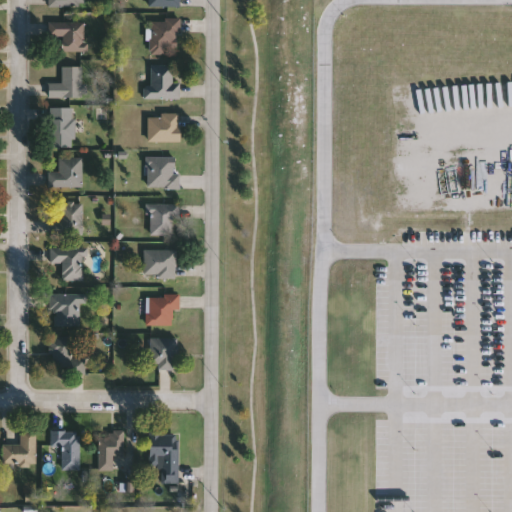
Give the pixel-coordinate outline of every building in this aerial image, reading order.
[(181,8),(181,0),(148,0),(149,8),(181,8)] [(167,55),(152,55),(152,19),(180,19),(180,49),(167,49),(167,55)] [(63,52),(63,37),(50,37),(50,22),(85,22),(85,52),(63,52)] [(145,98),(145,86),(152,86),(152,65),(173,65),(173,83),(181,83),(181,98),(145,98)] [(83,98),(49,98),(49,84),(63,84),(63,67),(83,67),(83,98)] [(50,107),(75,107),(75,147),(50,147),(50,107)] [(148,114),(181,114),(181,142),(148,142),(148,114)] [(49,187),(49,172),(60,172),(60,157),(83,157),(83,187),(49,187)] [(180,172),(180,188),(148,188),(148,157),(177,157),(177,172),(180,172)] [(83,203),(83,234),(58,234),(58,203),(83,203)] [(179,203),(179,235),(149,235),(149,203),(179,203)] [(87,281),(63,281),(63,263),(51,263),(51,247),(87,247),(87,281)] [(178,249),(178,277),(145,277),(145,249),(178,249)] [(81,303),(81,326),(53,326),(53,294),(86,294),(86,303),(81,303)] [(174,325),(148,325),(148,295),(180,295),(180,310),(174,310),(174,325)] [(87,373),(52,373),(52,337),(74,337),(73,358),(87,358),(87,373)] [(152,338),(178,339),(178,371),(151,370),(152,338)] [(4,446),(22,446),(22,431),(38,431),(38,466),(4,466),(4,446)] [(81,471),(64,471),(64,447),(52,448),(52,432),(81,432),(81,471)] [(125,433),(125,457),(115,457),(115,471),(99,471),(99,437),(109,437),(109,433),(125,433)] [(162,484),(162,467),(150,467),(150,434),(179,434),(179,484),(162,484)]
